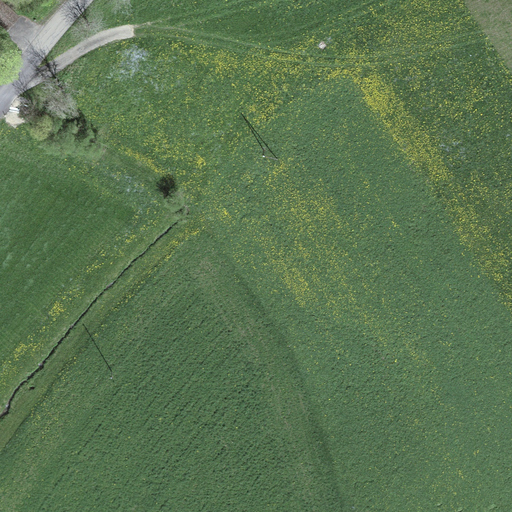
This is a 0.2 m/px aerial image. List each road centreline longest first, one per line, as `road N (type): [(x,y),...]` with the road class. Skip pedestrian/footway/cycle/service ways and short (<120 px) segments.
road 1 (track): [(12,81),(99,38),(130,32),(178,38),(272,72)]
road 2 (tertiary): [(80,0),(0,99)]
